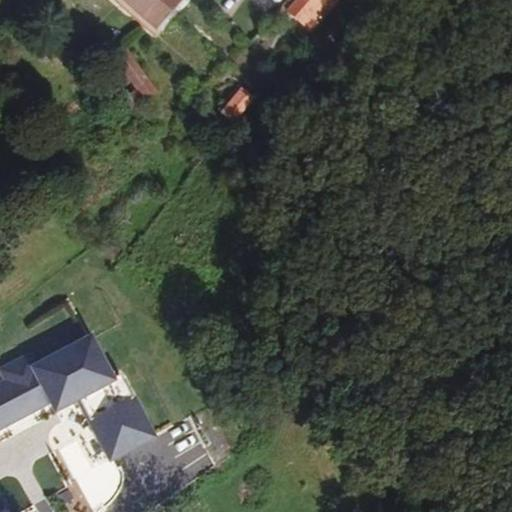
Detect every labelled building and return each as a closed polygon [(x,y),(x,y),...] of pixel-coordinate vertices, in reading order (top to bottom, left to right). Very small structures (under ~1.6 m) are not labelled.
[(157,29),(125,0),(120,0),(155,31),(157,29)] [(125,0),(157,29),(181,0),(125,0)] [(311,33),(339,0),(301,0),(290,13),(311,33)] [(112,59),(141,103),(155,94),(126,51),(112,59)] [(252,97),(241,88),(219,112),(231,122),(252,97)] [(79,324),(19,353),(22,359),(45,405),(48,411),(108,382),(79,324)] [(0,426),(45,405),(22,359),(0,370),(0,375),(3,382),(0,383),(0,426)] [(128,400),(85,423),(106,462),(148,440),(128,400)]
